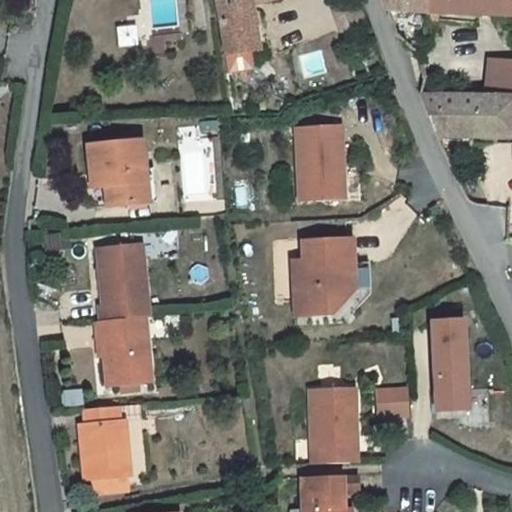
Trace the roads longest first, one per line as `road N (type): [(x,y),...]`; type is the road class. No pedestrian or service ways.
road 1 (unclassified): [(50,0),(16,263),(53,511)]
road 2 (residential): [(374,0),(399,72),(511,314)]
road 3 (residential): [(383,472),(446,468),(511,489)]
